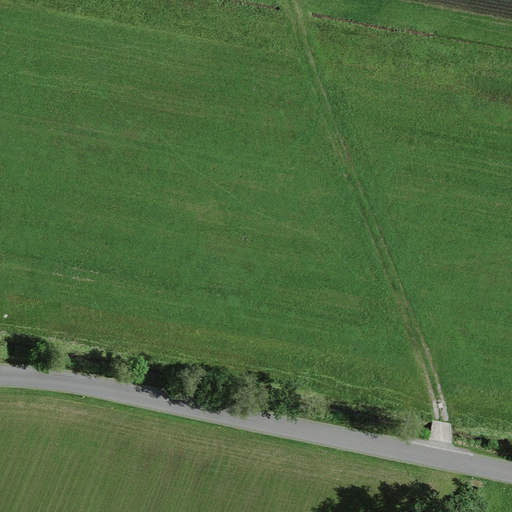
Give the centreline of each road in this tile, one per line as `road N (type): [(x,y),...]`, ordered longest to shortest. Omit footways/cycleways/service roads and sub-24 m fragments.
road 1 (unclassified): [(0,374),(511,470)]
road 2 (track): [(443,456),(445,425),(433,381),(292,0)]
